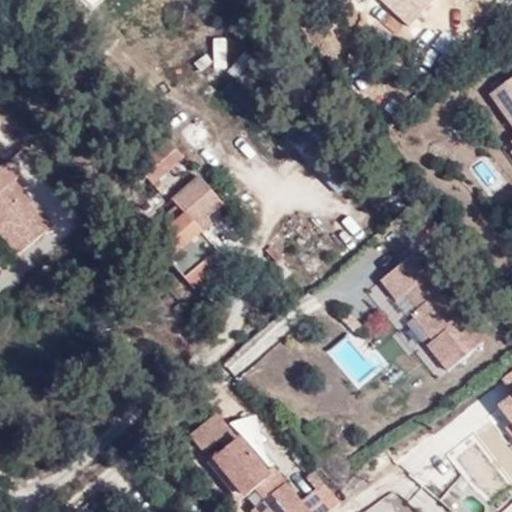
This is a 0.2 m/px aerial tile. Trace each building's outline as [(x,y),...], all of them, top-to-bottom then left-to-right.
[(511,1),(499,15),(510,27),(511,24),(511,1)] [(304,31),(299,25),(293,19),(253,58),(263,69),(304,31)] [(511,78),(488,94),(511,130),(511,140),(510,142),(511,144),(511,78)] [(361,104),(370,94),(356,81),(348,90),(361,104)] [(337,123),(326,112),(310,129),(322,139),(337,123)] [(206,132),(191,115),(154,150),(161,162),(171,153),(179,158),(206,132)] [(191,230),(211,251),(243,223),(220,198),(247,177),(221,151),(196,172),(209,186),(183,207),(197,224),(191,230)] [(0,154),(0,233),(16,254),(54,224),(0,154)] [(467,166),(488,196),(505,184),(485,154),(467,166)] [(243,223),(211,251),(220,261),(251,232),(243,223)] [(200,239),(173,260),(182,273),(210,252),(200,239)] [(437,264),(443,259),(427,239),(397,265),(411,284),(420,278),(433,294),(429,300),(452,326),(446,330),(465,354),(499,326),(455,274),(449,279),(437,264)] [(192,286),(220,272),(212,257),(184,271),(192,286)] [(455,274),(443,259),(437,264),(449,279),(455,274)] [(511,431),(511,367),(500,377),(510,390),(491,403),(511,431)] [(294,493),(308,511),(318,511),(333,500),(335,498),(305,456),(298,460),(261,407),(257,409),(241,383),(216,400),(228,418),(244,407),(250,415),(237,424),(265,464),(277,457),(285,469),(276,476),(289,489),(283,495),(286,499),(294,493)] [(272,478),(283,495),(289,489),(276,476),(272,478)] [(412,508),(415,511),(437,511),(426,498),(412,508)] [(380,511),(369,501),(360,509),(356,506),(350,511),(380,511)]
